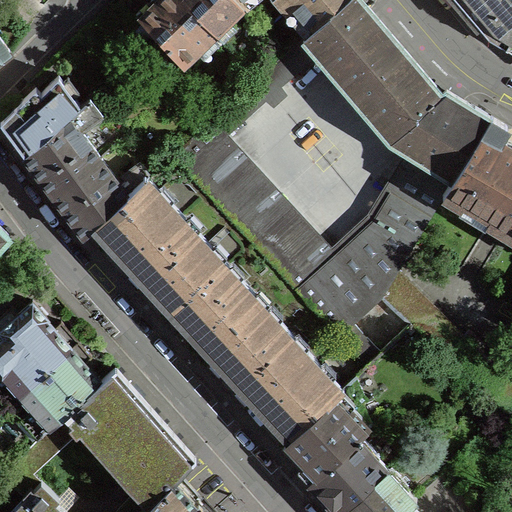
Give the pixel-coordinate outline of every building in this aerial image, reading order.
[(148,0),(137,11),(155,31),(166,21),(171,25),(160,35),(183,63),(218,29),(189,0),(148,0)] [(444,192),(491,114),(450,89),(446,87),(442,90),(417,58),(364,0),(344,0),(312,29),(304,36),(173,154),(367,364),(381,351),(353,322),(382,295),(397,268),(444,192)] [(189,0),(218,29),(243,4),(239,0),(189,0)] [(239,0),(243,4),(247,0),(287,0),(312,29),(344,0),(239,0)] [(511,0),(460,0),(489,34),(507,45),(511,36),(511,0)] [(0,58),(11,50),(0,35),(0,58)] [(10,134),(24,153),(80,103),(59,74),(41,91),(36,86),(0,121),(10,134)] [(90,94),(80,103),(24,153),(38,172),(53,192),(101,156),(80,128),(103,111),(90,94)] [(506,230),(511,220),(511,144),(505,140),(501,138),(507,127),(507,126),(506,124),(491,114),(444,192),(462,203),(465,198),(491,214),(488,219),(506,230)] [(101,156),(53,192),(64,208),(84,234),(95,224),(148,176),(150,175),(140,161),(122,174),(126,178),(120,182),(101,156)] [(135,268),(171,306),(224,258),(148,176),(95,224),(135,268)] [(0,242),(9,233),(0,224),(0,242)] [(267,304),(224,258),(171,306),(191,329),(214,353),(267,304)] [(397,268),(382,295),(511,424),(511,381),(477,347),(482,342),(469,328),(463,334),(397,268)] [(0,328),(5,335),(0,338),(0,375),(16,394),(79,339),(62,320),(55,325),(33,300),(0,328)] [(290,436),(343,387),(267,304),(214,353),(251,394),(290,436)] [(93,355),(79,339),(16,394),(49,432),(94,392),(75,371),(93,355)] [(41,478),(36,473),(76,434),(149,509),(179,480),(195,465),(109,376),(94,392),(49,432),(5,477),(28,500),(14,511),(64,511),(55,501),(59,497),(41,478)] [(312,476),(359,432),(367,425),(343,398),(349,393),(343,387),(290,436),(285,441),(293,450),(292,451),(291,452),(312,476)] [(319,489),(339,510),(382,470),(387,465),(377,454),(371,459),(356,442),(362,435),(359,432),(312,476),(310,479),(319,489)] [(400,489),(382,470),(339,510),(340,511),(399,511),(404,507),(416,496),(405,485),(400,489)] [(197,501),(179,480),(149,509),(146,511),(209,511),(199,500),(197,501)]
